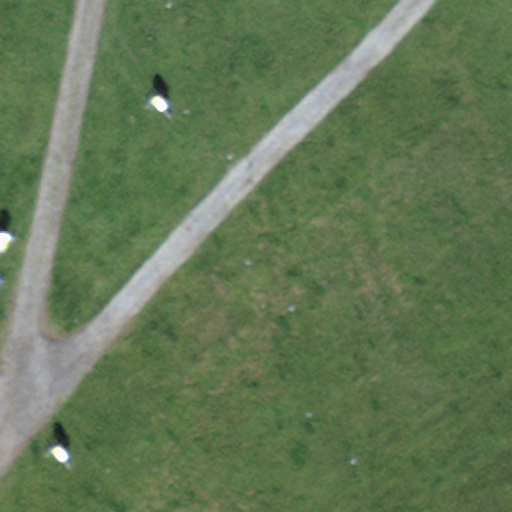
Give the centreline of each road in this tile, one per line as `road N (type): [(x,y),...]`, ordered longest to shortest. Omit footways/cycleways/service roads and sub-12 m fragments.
road 1 (track): [(423,0),(395,35),(300,111),(0,436)]
road 2 (track): [(0,416),(89,0)]
